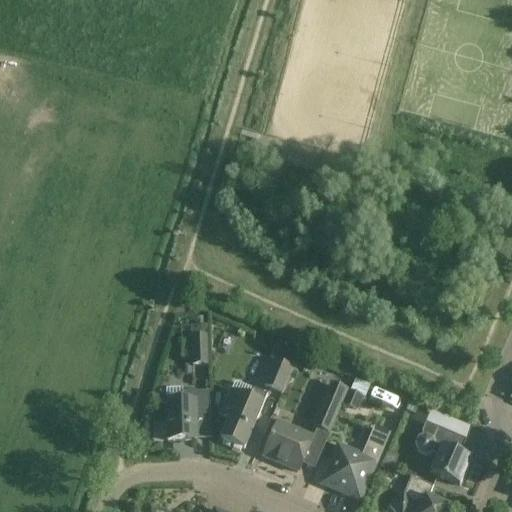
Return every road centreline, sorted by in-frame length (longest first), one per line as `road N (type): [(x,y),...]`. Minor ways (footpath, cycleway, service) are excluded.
road 1 (residential): [(301,511),(200,473),(122,482),(103,511)]
road 2 (residential): [(484,511),(501,464),(491,397),(511,355)]
